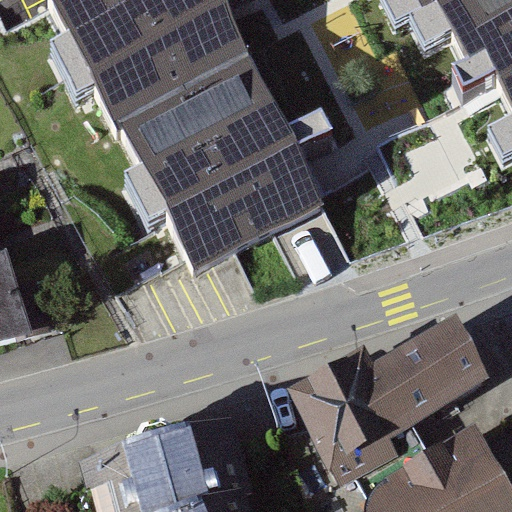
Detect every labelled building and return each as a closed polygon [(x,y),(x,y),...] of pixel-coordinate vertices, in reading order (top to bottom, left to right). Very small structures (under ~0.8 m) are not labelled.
[(39,0),(62,44),(53,48),(78,98),(93,91),(114,133),(123,127),(253,62),(221,0),(39,0)] [(425,0),(430,9),(443,4),(450,0),(425,0)] [(511,0),(450,0),(443,4),(478,71),(460,80),(472,102),(504,85),(511,100),(511,0)] [(287,128),(253,62),(123,127),(141,162),(122,172),(147,221),(165,211),(195,270),(329,203),(299,143),(328,129),(319,112),(287,128)] [(511,161),(511,100),(504,85),(472,102),(382,147),(415,211),(511,161)] [(0,272),(0,348),(25,341),(2,272),(0,272)] [(348,366),(276,411),(333,502),(391,465),(382,451),(476,393),(438,332),(359,382),(348,366)] [(252,511),(227,430),(87,474),(99,511),(252,511)] [(509,487),(511,486),(511,435),(495,440),(509,487)] [(511,511),(464,446),(369,511),(511,511)]
